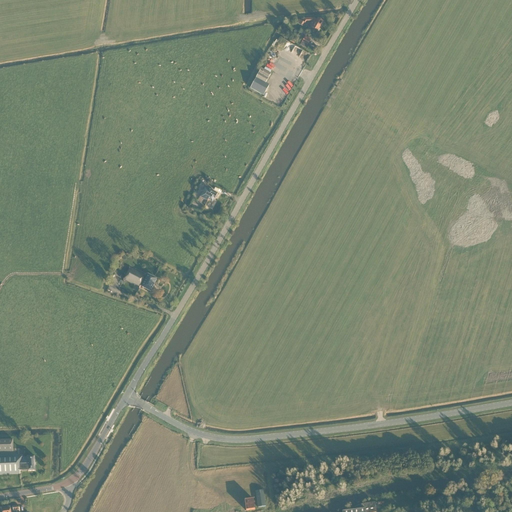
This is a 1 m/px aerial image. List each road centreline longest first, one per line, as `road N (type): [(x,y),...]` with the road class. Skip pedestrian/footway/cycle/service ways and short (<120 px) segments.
road 1 (tertiary): [(126,395),(357,0)]
road 2 (secondary): [(126,395),(186,429),(239,440),(511,402)]
